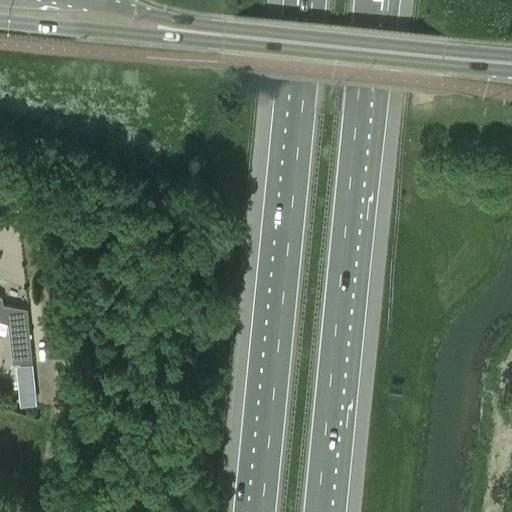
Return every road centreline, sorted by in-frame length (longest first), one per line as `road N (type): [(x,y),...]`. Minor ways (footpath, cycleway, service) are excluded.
road 1 (motorway): [(311,8),(261,511)]
road 2 (motorway): [(317,511),(367,14)]
road 3 (secondary): [(511,64),(178,32)]
road 4 (unclassified): [(62,400),(50,260),(26,221),(0,207)]
road 5 (secondary): [(0,23),(137,38),(178,32)]
